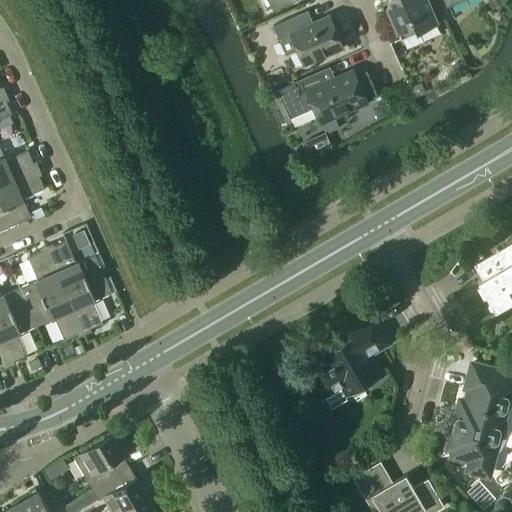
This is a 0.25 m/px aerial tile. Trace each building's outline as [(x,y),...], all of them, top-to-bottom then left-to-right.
[(389,0),(386,7),(400,39),(437,23),(427,0),(389,0)] [(297,49),(304,64),(343,47),(329,16),(302,27),(296,15),(272,25),(285,55),(297,49)] [(320,71),(277,90),(289,118),(313,107),(320,123),(367,102),(353,70),(325,82),(323,77),(322,76),(320,71)] [(0,95),(0,118),(11,113),(3,94),(0,95)] [(0,184),(35,169),(27,150),(5,159),(0,147),(0,184)] [(0,184),(0,199),(11,225),(30,217),(22,198),(44,188),(35,169),(0,184)] [(0,229),(11,225),(0,199),(0,229)] [(84,246),(89,243),(83,229),(75,233),(81,247),(84,246)] [(47,249),(65,290),(103,273),(95,254),(76,262),(66,240),(47,249)] [(478,282),(495,312),(511,301),(511,242),(474,265),(482,280),(478,282)] [(19,287),(27,306),(65,290),(47,249),(28,257),(37,279),(19,287)] [(103,273),(65,290),(83,331),(102,323),(92,301),(111,292),(103,273)] [(0,318),(27,306),(19,287),(1,295),(0,292),(0,318)] [(65,290),(27,306),(36,325),(54,318),(63,340),(83,331),(65,290)] [(0,318),(0,345),(8,364),(27,355),(18,333),(36,325),(27,306),(0,318)] [(341,381),(348,393),(379,375),(366,354),(387,341),(374,319),(348,334),(351,339),(325,354),(329,360),(312,370),(324,391),(341,381)] [(467,469),(488,475),(495,450),(498,446),(501,440),(502,433),(503,427),(502,421),(511,384),(511,373),(471,362),(465,387),(469,388),(465,401),(460,399),(447,448),(453,449),(451,455),(470,460),(467,469)] [(92,489),(130,466),(111,434),(73,456),(92,489)] [(433,511),(443,506),(427,479),(413,487),(405,474),(392,481),(380,461),(352,477),(365,498),(373,511),(433,511)] [(103,497),(111,511),(115,511),(147,494),(130,466),(92,489),(98,499),(103,497)] [(52,476),(54,475),(49,467),(45,470),(50,478),(52,476)] [(20,501),(25,511),(64,511),(51,490),(42,496),(38,491),(20,501)] [(157,511),(147,494),(115,511),(157,511)] [(81,501),(79,497),(67,504),(71,511),(72,511),(84,505),(81,501)] [(498,511),(497,511),(506,511),(510,510),(511,504),(508,499),(502,497),(496,500),(494,506),(498,511)] [(25,511),(20,501),(1,511),(25,511)]
